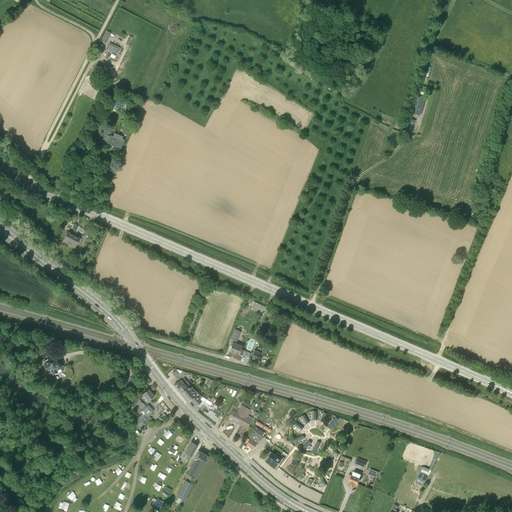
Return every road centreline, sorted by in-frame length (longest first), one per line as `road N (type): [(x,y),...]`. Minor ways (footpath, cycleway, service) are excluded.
road 1 (tertiary): [(511,392),(45,192),(0,161)]
road 2 (tertiary): [(307,511),(182,407),(124,330)]
road 3 (track): [(420,119),(398,150),(353,186),(311,306)]
road 4 (track): [(511,450),(308,382)]
road 5 (track): [(46,144),(118,0)]
road 6 (tertiary): [(124,330),(0,230)]
road 7 (unclassified): [(276,373),(124,330)]
road 8 (track): [(46,144),(91,63),(119,63),(124,48),(114,38)]
